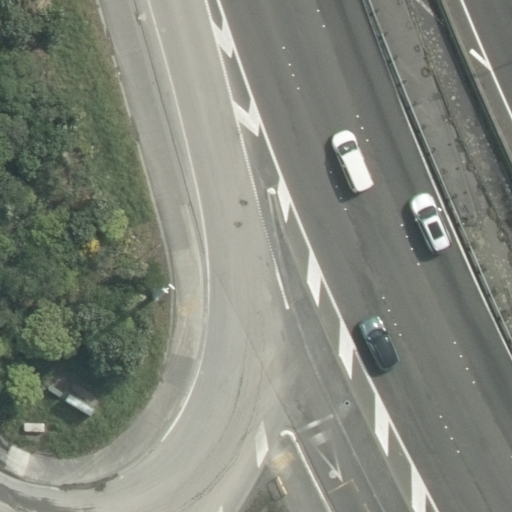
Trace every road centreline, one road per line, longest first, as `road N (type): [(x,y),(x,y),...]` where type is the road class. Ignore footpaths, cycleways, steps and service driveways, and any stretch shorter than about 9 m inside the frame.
road 1 (trunk): [(511,494),(364,208),(272,0)]
road 2 (trunk): [(186,511),(224,394),(227,230),(192,0)]
